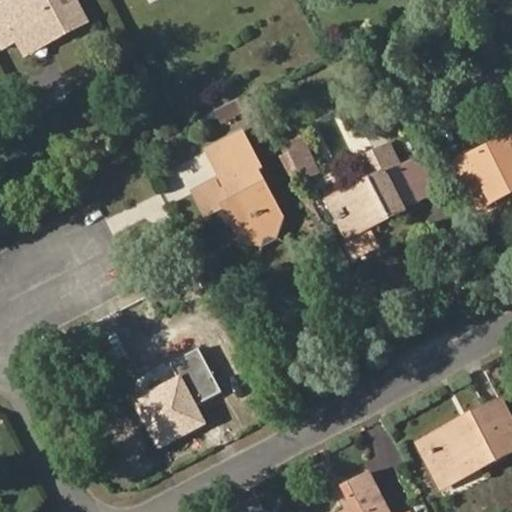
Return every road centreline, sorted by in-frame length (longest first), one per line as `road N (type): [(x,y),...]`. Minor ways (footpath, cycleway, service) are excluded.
road 1 (residential): [(511,326),(161,511)]
road 2 (residential): [(85,511),(18,385),(0,372)]
